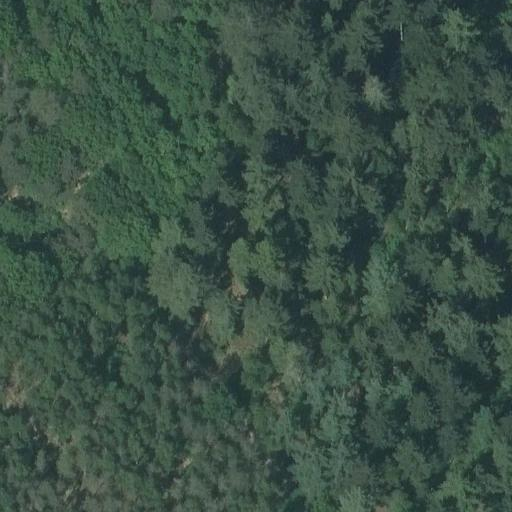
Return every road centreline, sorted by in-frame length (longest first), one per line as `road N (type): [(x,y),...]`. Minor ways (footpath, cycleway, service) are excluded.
road 1 (track): [(245,0),(218,39),(220,160),(211,200),(143,286)]
road 2 (track): [(302,511),(143,286)]
road 3 (track): [(101,244),(93,144),(0,6)]
road 4 (track): [(143,286),(101,244),(0,331)]
road 5 (track): [(430,0),(511,111)]
